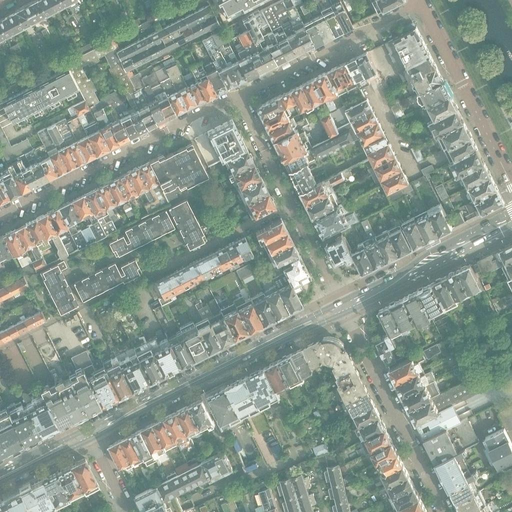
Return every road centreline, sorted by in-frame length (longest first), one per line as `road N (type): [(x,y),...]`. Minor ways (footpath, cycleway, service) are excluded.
road 1 (residential): [(236,95),(0,216)]
road 2 (residential): [(341,305),(444,511)]
road 3 (residential): [(420,3),(236,95)]
road 4 (residential): [(511,185),(420,3)]
road 5 (secondary): [(341,305),(511,221)]
road 6 (residential): [(143,280),(291,204)]
road 7 (secondary): [(196,377),(341,305)]
road 8 (secondary): [(196,377),(85,433)]
road 9 (residential): [(291,204),(236,95)]
